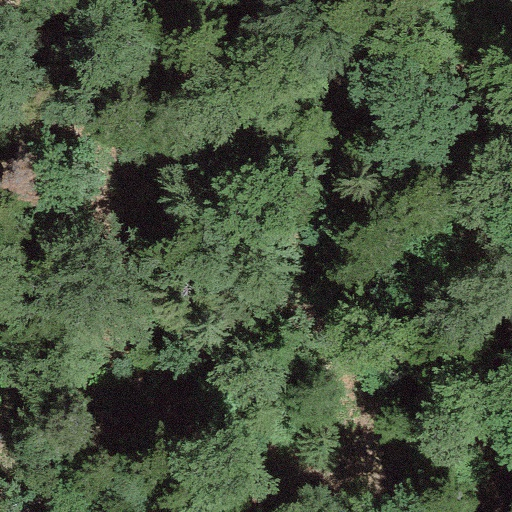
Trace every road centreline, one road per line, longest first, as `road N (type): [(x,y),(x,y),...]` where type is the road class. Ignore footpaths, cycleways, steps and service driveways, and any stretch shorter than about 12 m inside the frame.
road 1 (track): [(496,88),(486,433),(502,511)]
road 2 (track): [(496,88),(255,0)]
